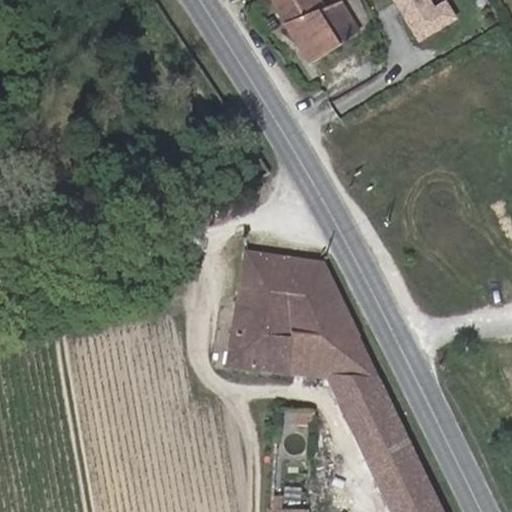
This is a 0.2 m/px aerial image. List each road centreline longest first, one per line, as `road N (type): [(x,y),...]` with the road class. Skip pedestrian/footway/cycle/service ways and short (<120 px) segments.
road 1 (primary): [(200,0),(401,349),(479,511)]
road 2 (track): [(51,271),(89,511)]
